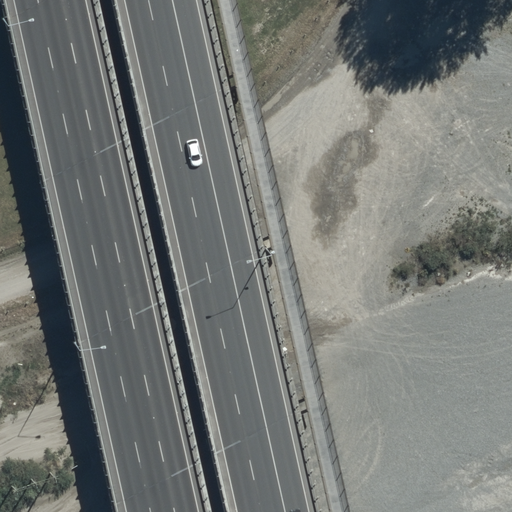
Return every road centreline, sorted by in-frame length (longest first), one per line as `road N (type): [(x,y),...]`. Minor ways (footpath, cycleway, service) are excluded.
road 1 (motorway): [(161,511),(49,0)]
road 2 (motorway): [(158,0),(270,511)]
road 3 (unclassified): [(361,0),(250,137),(163,205),(0,286)]
